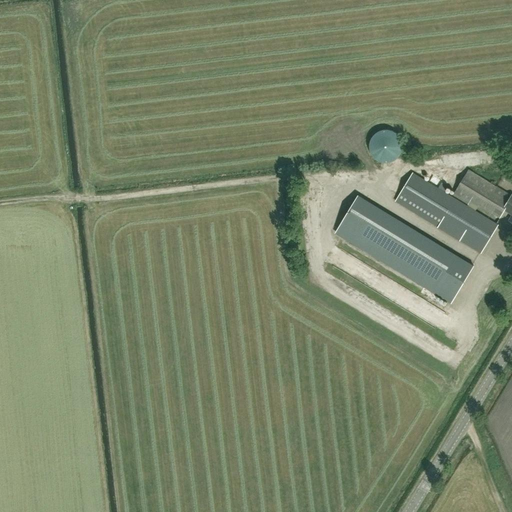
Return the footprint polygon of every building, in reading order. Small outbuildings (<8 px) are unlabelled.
[(370,142),(369,146),(370,151),(372,156),(376,160),(380,162),(385,163),(390,163),(395,161),(398,157),(401,153),(402,148),(402,143),(401,139),(398,135),(394,132),(389,130),(384,130),(380,131),(375,134),(372,137),(370,142)] [(413,173),(398,197),(396,201),(439,228),(481,253),(498,225),(484,216),(475,211),(476,209),(468,204),(467,206),(437,188),(413,173)] [(453,195),(468,204),(476,209),(479,205),(493,213),(503,196),(466,174),(456,191),(453,195)] [(308,200),(316,200),(317,190),(309,190),(308,200)] [(359,196),(337,232),(452,301),(474,265),(359,196)] [(357,277),(371,285),(379,271),(366,263),(357,277)] [(320,281),(333,292),(342,281),(329,270),(320,281)]
